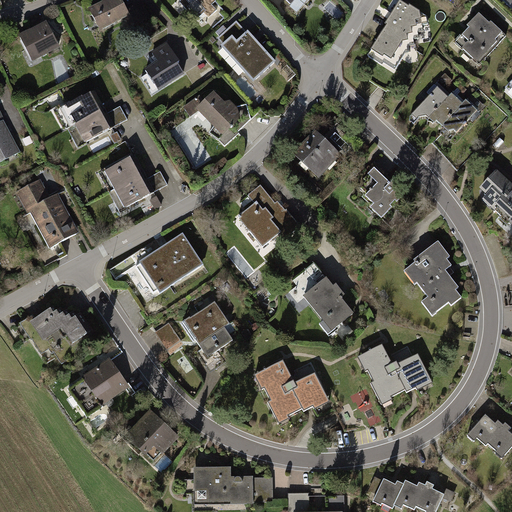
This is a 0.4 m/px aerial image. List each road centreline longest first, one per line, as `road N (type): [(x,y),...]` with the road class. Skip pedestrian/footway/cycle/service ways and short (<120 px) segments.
road 1 (residential): [(320,76),(434,184),(465,223),(486,271),(494,324),(487,364),(467,399),(426,439),(373,458),(312,464),(255,449),(201,421),(163,387),(81,264)]
road 2 (residential): [(320,76),(237,176),(81,264)]
road 3 (unknown): [(252,160),(308,222),(346,284)]
road 4 (unknown): [(117,98),(183,209)]
